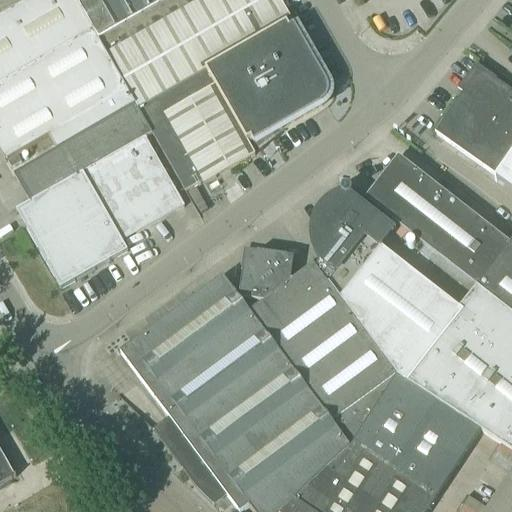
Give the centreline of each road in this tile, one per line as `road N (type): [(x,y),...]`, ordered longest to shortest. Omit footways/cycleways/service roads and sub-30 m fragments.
road 1 (unclassified): [(43,364),(386,113)]
road 2 (unclassified): [(180,511),(43,364)]
road 3 (unclassified): [(386,113),(479,0)]
road 4 (unclassified): [(386,113),(323,0)]
